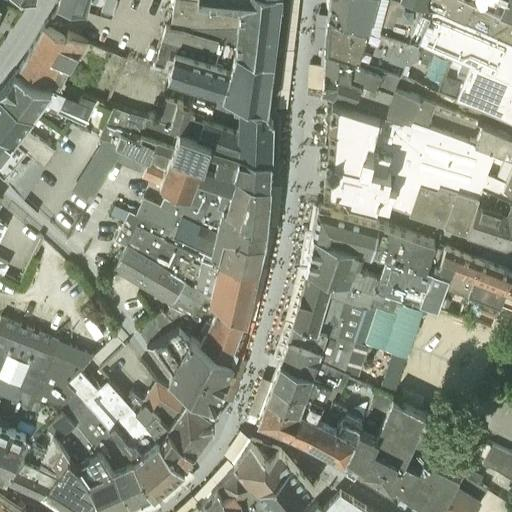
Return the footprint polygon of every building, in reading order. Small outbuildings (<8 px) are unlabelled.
[(59,0),(58,4),(85,9),(87,0),(59,0)] [(170,25),(166,25),(154,68),(166,73),(169,74),(267,104),(268,94),(270,78),(271,79),(271,76),(272,74),(271,74),(273,60),(274,57),(273,57),(273,56),(275,39),(279,0),(248,0),(248,6),(238,5),(236,23),(194,25),(194,26),(170,25)] [(173,0),(170,25),(194,26),(194,25),(236,23),(238,5),(248,6),(248,0),(173,0)] [(423,0),(329,0),(329,8),(412,34),(422,38),(420,42),(469,64),(470,61),(511,81),(511,41),(465,21),(462,19),(423,0)] [(423,0),(462,19),(471,0),(423,0)] [(471,0),(462,19),(465,21),(511,41),(511,17),(492,8),(494,0),(471,0)] [(511,0),(494,0),(492,8),(511,17),(511,0)] [(399,66),(407,72),(410,62),(411,62),(412,59),(417,57),(420,48),(417,43),(419,44),(420,42),(422,38),(412,34),(329,8),(326,43),(399,66)] [(21,63),(60,85),(69,67),(71,67),(78,54),(81,56),(88,40),(45,22),(21,63)] [(399,66),(326,43),(325,61),(393,82),(394,79),(410,90),(415,78),(407,73),(407,72),(399,66)] [(421,46),(420,48),(417,57),(416,58),(428,62),(432,50),(421,46)] [(380,109),(427,124),(436,102),(410,90),(394,79),(393,82),(325,61),(323,86),(338,91),(337,92),(354,98),(355,96),(381,105),(380,109)] [(511,81),(470,61),(469,64),(456,99),(511,121),(511,81)] [(0,90),(34,113),(44,100),(59,107),(61,104),(76,111),(81,100),(15,70),(0,90)] [(273,115),(266,106),(243,98),(242,102),(198,88),(193,104),(167,96),(166,98),(165,97),(158,118),(158,121),(212,138),(213,141),(272,154),(273,115)] [(44,165),(55,148),(24,126),(34,113),(0,90),(0,89),(0,123),(21,143),(27,149),(26,150),(33,155),(34,155),(44,165)] [(92,96),(84,92),(81,98),(90,102),(92,96)] [(427,124),(380,109),(336,95),(335,101),(334,100),(333,100),(332,100),(331,100),(329,101),(328,101),(327,102),(326,103),(326,104),(326,105),(326,106),(326,107),(326,108),(326,109),(327,109),(328,110),(329,111),(330,111),(329,121),(330,121),(327,150),(326,150),(326,151),(319,150),(318,163),(326,163),(324,184),(325,186),(343,191),(343,192),(376,200),(389,203),(389,202),(393,201),(397,202),(399,207),(405,205),(408,206),(410,210),(410,211),(466,229),(482,184),(486,174),(487,172),(496,148),(475,140),(475,141),(427,124)] [(223,164),(270,180),(272,154),(213,141),(212,138),(158,121),(158,118),(155,117),(129,110),(112,104),(99,135),(147,158),(153,143),(171,150),(221,166),(223,164)] [(511,153),(511,133),(477,119),(470,138),(475,140),(496,148),(511,153)] [(0,164),(21,143),(0,123),(0,164)] [(33,155),(26,150),(27,149),(21,143),(0,164),(0,172),(23,196),(44,165),(34,155),(33,155)] [(136,212),(140,214),(193,237),(210,199),(225,204),(235,207),(235,212),(242,215),(243,214),(266,224),(270,180),(223,164),(221,166),(171,150),(153,143),(147,158),(149,159),(142,174),(152,177),(151,178),(157,180),(177,189),(173,200),(166,196),(163,204),(149,197),(144,195),(136,212)] [(511,162),(503,182),(511,186),(511,162)] [(511,197),(492,189),(492,188),(482,184),(466,229),(506,242),(511,239),(511,197)] [(0,270),(2,271),(3,270),(4,270),(8,262),(0,257),(0,237),(7,223),(6,222),(6,223),(0,218),(0,199),(2,197),(0,195),(0,270)] [(242,227),(265,235),(266,224),(243,214),(242,215),(235,212),(235,207),(225,204),(210,199),(193,237),(217,246),(223,227),(229,229),(242,227)] [(433,243),(435,239),(411,230),(379,218),(318,202),(313,228),(425,266),(433,243)] [(140,214),(136,212),(130,209),(114,239),(126,244),(127,242),(137,222),(140,214)] [(265,238),(265,235),(242,227),(229,229),(223,227),(217,246),(193,237),(140,214),(137,222),(200,250),(259,262),(265,238)] [(200,250),(137,222),(127,242),(159,261),(247,315),(252,294),(259,262),(200,250)] [(444,248),(433,243),(425,266),(313,228),(307,263),(399,295),(400,293),(404,295),(405,291),(403,290),(405,282),(420,288),(422,283),(426,284),(420,300),(439,306),(443,293),(446,282),(449,274),(432,268),(435,261),(438,262),(444,248)] [(184,328),(234,351),(247,315),(159,261),(127,242),(126,244),(115,267),(145,285),(174,302),(166,311),(165,312),(184,328)] [(435,261),(432,268),(449,274),(446,282),(468,291),(479,258),(480,258),(446,244),(444,248),(438,262),(435,261)] [(511,308),(511,270),(480,258),(469,290),(485,297),(484,298),(511,308)] [(399,295),(307,263),(305,280),(302,289),(294,318),(288,334),(321,346),(317,358),(349,373),(349,375),(357,379),(370,345),(355,339),(369,301),(394,311),(399,295)] [(160,330),(146,340),(158,355),(173,344),(169,341),(175,327),(184,328),(165,312),(166,311),(163,308),(162,309),(151,316),(160,330)] [(0,467),(9,472),(47,424),(48,422),(63,405),(77,389),(65,376),(68,378),(80,366),(91,355),(57,341),(53,339),(2,318),(0,321),(0,467)] [(169,341),(173,344),(181,349),(169,371),(211,397),(218,395),(234,351),(184,328),(175,327),(169,341)] [(288,334),(280,356),(311,368),(309,374),(331,384),(331,385),(343,390),(349,375),(349,373),(317,358),(321,346),(288,334)] [(173,344),(158,355),(169,370),(169,371),(181,349),(173,344)] [(280,356),(272,378),(325,398),(331,385),(331,384),(309,374),(311,368),(280,356)] [(127,408),(122,401),(126,397),(108,376),(99,385),(80,366),(68,378),(65,376),(77,389),(110,425),(134,455),(133,456),(152,488),(153,489),(155,488),(157,485),(185,461),(127,408)] [(272,378),(267,393),(316,413),(318,413),(319,411),(325,398),(272,378)] [(157,379),(144,398),(154,405),(151,408),(195,448),(214,421),(213,414),(205,409),(157,379)] [(364,392),(373,396),(377,386),(369,382),(364,392)] [(427,410),(398,396),(377,386),(373,396),(362,420),(345,410),(348,405),(333,397),(323,414),(321,416),(310,438),(345,456),(392,486),(435,511),(440,511),(442,510),(453,486),(469,451),(476,434),(427,410)] [(77,389),(63,405),(76,422),(97,449),(102,445),(114,464),(133,456),(134,455),(110,425),(77,389)] [(144,399),(132,389),(126,397),(122,401),(127,408),(185,461),(195,448),(151,408),(154,405),(144,398),(144,399)] [(310,438),(321,416),(323,414),(319,411),(318,413),(316,413),(267,393),(259,414),(288,426),(310,438)] [(57,466),(42,486),(77,509),(89,511),(92,511),(108,510),(109,510),(111,509),(110,508),(130,499),(130,500),(133,498),(133,497),(114,464),(102,445),(97,449),(76,422),(63,405),(48,422),(47,424),(69,450),(57,466)] [(42,486),(57,466),(69,450),(47,424),(9,472),(42,486)] [(510,450),(476,434),(469,451),(483,458),(481,463),(497,470),(510,450)] [(279,511),(280,511),(298,497),(313,484),(281,445),(250,435),(233,459),(238,464),(236,466),(227,475),(226,475),(252,511),(279,511)] [(511,451),(510,450),(497,470),(511,479),(511,451)] [(152,488),(133,456),(114,464),(133,497),(152,488)] [(252,511),(226,475),(225,476),(226,477),(218,485),(217,484),(216,485),(217,486),(204,500),(204,499),(201,501),(202,501),(208,511),(252,511)] [(457,484),(442,510),(444,511),(470,511),(486,487),(468,475),(461,487),(457,484)] [(341,490),(341,489),(340,489),(339,490),(330,500),(324,506),(318,502),(308,511),(375,511),(366,506),(366,505),(365,505),(353,498),(354,497),(352,497),(341,490)] [(0,511),(17,511),(19,511),(0,496),(0,511)] [(189,511),(208,511),(202,501),(189,511)]
